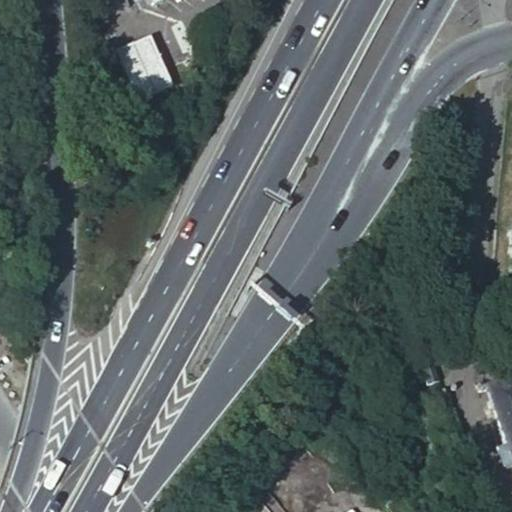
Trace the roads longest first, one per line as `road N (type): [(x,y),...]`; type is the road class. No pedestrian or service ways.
road 1 (trunk): [(93,511),(366,0)]
road 2 (primary): [(318,0),(51,511)]
road 3 (primary): [(50,0),(65,214),(59,329),(46,407),(11,511)]
road 4 (primary): [(266,319),(423,91),(455,61),(494,43)]
road 5 (primary): [(266,319),(434,0)]
road 6 (primary): [(131,511),(266,319)]
